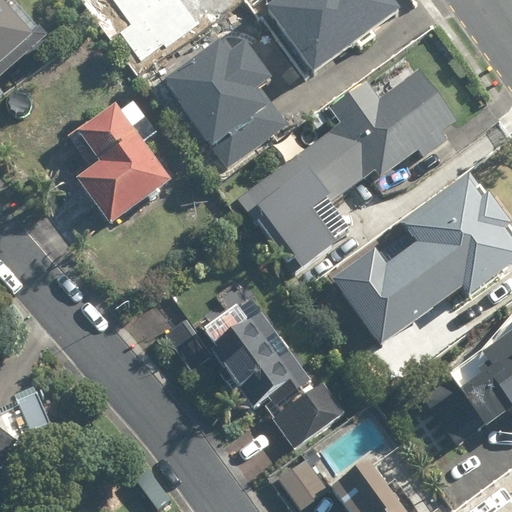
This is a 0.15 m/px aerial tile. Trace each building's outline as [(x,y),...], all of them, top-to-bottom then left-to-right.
[(0,0),(0,82),(47,41),(15,3),(9,8),(1,0),(0,0)] [(113,0),(132,24),(118,35),(143,67),(197,25),(176,0),(113,0)] [(397,20),(382,0),(289,0),(262,20),(310,84),(397,20)] [(226,62),(216,48),(161,88),(211,155),(266,114),(254,99),(272,86),(244,48),(226,62)] [(291,265),(299,277),(351,239),(328,208),(372,176),(379,185),(418,157),(423,163),(448,144),(444,138),(456,129),(415,72),(378,99),(366,84),(322,116),(334,133),(236,204),(284,270),(291,265)] [(107,236),(169,190),(129,136),(146,124),(130,101),(74,142),(97,173),(73,190),(107,236)] [(493,266),(511,252),(499,236),(507,230),(465,177),(398,230),(401,234),(331,289),(377,347),(421,313),(426,319),(468,286),(475,296),(501,276),(493,266)] [(165,341),(191,375),(214,359),(254,414),(261,408),(294,453),(345,416),(320,382),(312,388),(237,286),(217,301),(228,316),(194,340),(185,327),(165,341)] [(511,314),(444,377),(455,392),(429,412),(459,450),(506,413),(511,420),(511,314)] [(0,412),(0,490),(40,440),(52,435),(36,398),(0,412)] [(304,464),(277,483),(297,511),(306,511),(327,498),(324,492),(304,464)] [(395,511),(362,465),(324,492),(327,498),(337,511),(395,511)] [(511,511),(511,492),(502,480),(459,511),(511,511)]
